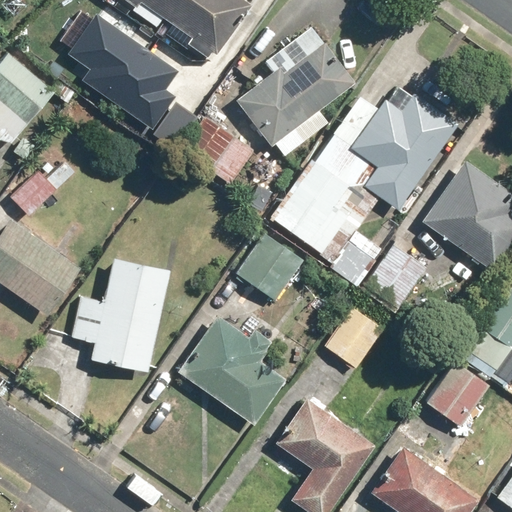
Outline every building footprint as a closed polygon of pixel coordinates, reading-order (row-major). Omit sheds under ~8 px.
[(248,0),(143,0),(218,51),(251,2),(248,0)] [(94,10),(69,44),(93,61),(82,76),(151,127),(177,92),(160,79),(170,66),(94,10)] [(241,97),(268,137),(350,81),(323,42),(241,97)] [(8,56),(0,65),(0,99),(21,118),(46,89),(8,56)] [(396,85),(378,111),(359,97),(272,221),(330,261),(376,196),(396,209),(454,124),(396,85)] [(252,151),(201,115),(178,148),(229,183),(252,151)] [(511,191),(451,160),(418,224),(496,264),(511,233),(511,191)] [(14,197),(27,210),(48,189),(36,176),(14,197)] [(8,217),(0,227),(0,284),(43,315),(78,266),(8,217)] [(274,298),(299,260),(262,235),(237,273),(274,298)] [(426,266),(393,243),(362,288),(395,311),(426,266)] [(89,360),(146,371),(166,271),(109,260),(89,360)] [(511,349),(511,348),(511,293),(502,287),(477,328),(511,349)] [(323,349),(354,368),(378,328),(347,309),(323,349)] [(181,373),(247,423),(286,371),(220,322),(181,373)] [(456,427),(484,384),(453,363),(424,405),(456,427)] [(276,442),(312,465),(287,497),(307,511),(325,511),(353,476),(352,475),(373,443),(304,399),(276,442)] [(411,446),(376,493),(400,511),(456,511),(472,492),(411,446)] [(511,476),(499,496),(511,505),(511,476)]
